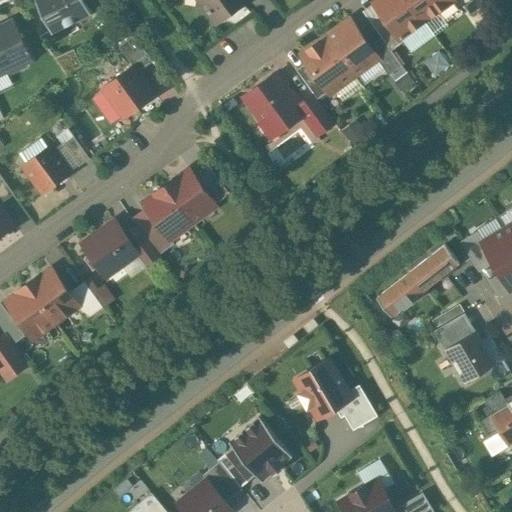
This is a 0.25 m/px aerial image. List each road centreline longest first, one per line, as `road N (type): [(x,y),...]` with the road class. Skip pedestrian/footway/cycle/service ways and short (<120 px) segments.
road 1 (tertiary): [(511,77),(0,486)]
road 2 (tertiary): [(41,511),(511,137)]
road 3 (residential): [(0,267),(170,141),(195,95),(325,0)]
